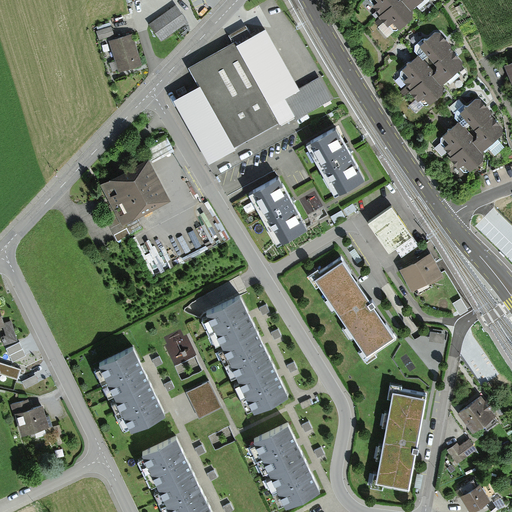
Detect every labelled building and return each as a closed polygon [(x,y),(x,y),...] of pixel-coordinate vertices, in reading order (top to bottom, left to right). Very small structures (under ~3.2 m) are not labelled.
[(369,0),(397,31),(415,14),(411,9),(421,0),(369,0)] [(187,22),(176,6),(150,24),(161,40),(187,22)] [(173,89),(211,157),(291,112),(293,116),(330,96),(318,75),(297,87),(263,27),(249,34),(243,24),(227,33),(232,41),(189,66),(199,83),(185,90),(182,84),(173,89)] [(100,39),(114,35),(111,27),(97,31),(100,39)] [(398,73),(426,105),(445,88),(441,83),(464,63),(450,48),(452,47),(437,30),(426,39),(424,37),(412,48),(418,55),(398,73)] [(115,62),(118,70),(118,72),(142,64),(139,58),(132,34),(109,41),(115,62)] [(438,139),(467,172),(485,155),(481,150),(503,130),(490,115),(491,113),(476,96),(465,107),(458,99),(450,106),(456,114),(454,115),(459,121),(438,139)] [(327,177),(338,195),(360,182),(354,171),(359,168),(334,128),(308,144),(322,167),(318,170),(324,179),(327,177)] [(164,197),(146,160),(103,181),(115,206),(101,213),(114,239),(141,226),(134,212),(164,197)] [(297,217),(300,215),(282,182),(280,184),(275,176),(252,188),(265,212),(259,215),(264,225),(270,222),(281,241),(303,228),(297,217)] [(395,248),(400,255),(418,243),(392,206),(368,223),(384,246),(389,252),(395,248)] [(429,286),(443,278),(430,254),(417,261),(400,271),(412,292),(427,283),(429,286)] [(369,299),(341,258),(323,270),(319,265),(308,273),(314,283),(318,281),(327,294),(324,297),(331,308),(335,305),(346,322),(343,324),(350,334),(353,332),(362,346),(359,348),(366,358),(376,352),(373,348),(394,334),(373,304),(375,303),(371,297),(369,299)] [(461,298),(453,304),(460,315),(468,310),(461,298)] [(282,393),(238,299),(205,315),(249,408),(282,393)] [(4,323),(0,310),(0,328),(3,327),(6,336),(3,337),(6,345),(17,341),(11,321),(4,323)] [(445,334),(430,332),(429,341),(444,343),(445,334)] [(20,342),(6,349),(12,362),(26,355),(20,342)] [(159,411),(130,349),(97,365),(126,427),(159,411)] [(21,369),(0,362),(0,374),(18,380),(21,369)] [(35,374),(22,381),(25,389),(39,382),(35,374)] [(207,377),(184,388),(198,420),(221,409),(207,377)] [(411,382),(390,379),(382,426),(387,427),(385,441),(379,440),(370,489),(387,492),(388,487),(415,492),(432,391),(410,387),(411,382)] [(22,397),(11,401),(23,433),(49,423),(41,403),(26,408),(22,397)] [(484,426),(487,430),(498,422),(490,411),(493,409),(487,401),(485,402),(481,397),(458,413),(474,434),(484,426)] [(316,487),(286,424),(253,440),(283,502),(316,487)] [(205,511),(172,440),(139,455),(165,511),(205,511)] [(448,450),(457,463),(476,449),(469,440),(460,446),(457,443),(448,450)] [(469,511),(472,511),(490,502),(481,485),(476,488),(473,482),(460,489),(464,496),(461,497),(469,511)] [(499,494),(492,498),(498,510),(506,506),(499,494)]
